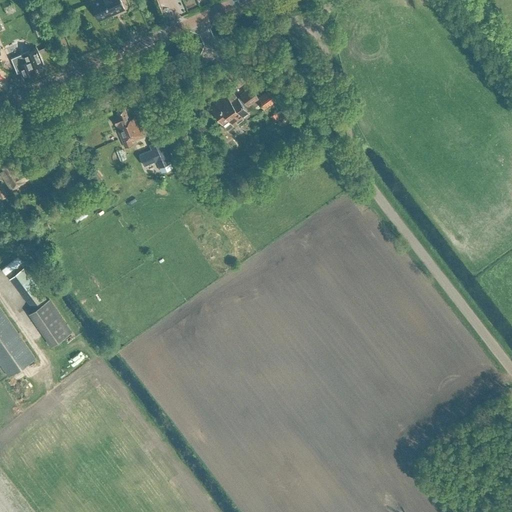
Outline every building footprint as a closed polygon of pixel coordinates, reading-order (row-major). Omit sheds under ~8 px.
[(91,0),(100,18),(123,8),(118,0),(91,0)] [(17,40),(6,45),(10,54),(21,49),(17,40)] [(19,54),(11,57),(17,72),(21,70),(24,78),(36,73),(33,65),(43,61),(36,47),(26,51),(19,54)] [(263,109),(276,100),(268,90),(258,97),(250,87),(240,94),(240,95),(231,101),(226,95),(210,107),(225,128),(231,123),(233,125),(249,113),(245,107),(256,99),(263,109)] [(283,107),(277,112),(281,117),(287,112),(283,107)] [(131,140),(143,134),(135,116),(129,118),(124,108),(116,111),(117,113),(112,116),(116,124),(115,124),(124,144),(125,143),(126,145),(132,143),(131,140)] [(272,122),(280,117),(276,111),(269,117),(272,122)] [(152,148),(139,153),(144,164),(156,159),(159,165),(170,161),(161,139),(150,143),(152,148)] [(10,163),(2,167),(4,169),(0,171),(11,190),(24,182),(24,181),(38,172),(32,162),(15,172),(10,163)] [(95,169),(89,173),(95,181),(101,177),(95,169)] [(0,198),(5,203),(11,200),(8,194),(1,182),(0,183),(0,198)] [(67,221),(85,207),(79,199),(61,212),(67,221)] [(89,207),(78,214),(80,218),(92,211),(89,207)] [(33,309),(28,312),(51,345),(72,331),(49,298),(47,299),(23,267),(10,278),(18,289),(33,309)] [(0,364),(8,375),(34,357),(0,307),(0,364)] [(93,358),(100,369),(104,366),(97,355),(93,358)]
